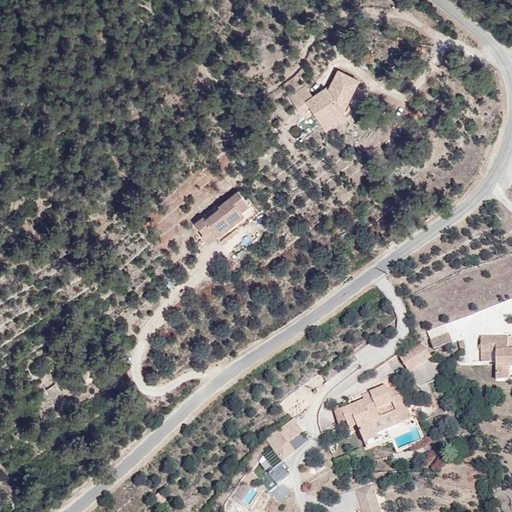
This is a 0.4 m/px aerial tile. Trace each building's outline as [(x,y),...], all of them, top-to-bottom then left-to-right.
[(339,71),(328,92),(319,99),(316,95),(312,97),(307,89),(290,99),(296,109),(306,102),(309,107),(313,112),(322,126),(330,121),(330,118),(341,110),(335,102),(336,100),(344,105),(357,81),(342,73),(339,71)] [(359,82),(357,81),(344,105),(336,100),(335,102),(341,110),(342,112),(359,82)] [(289,97),(290,99),(307,89),(305,86),(289,97)] [(319,99),(328,92),(326,89),(316,95),(319,99)] [(299,113),(309,107),(306,102),(296,109),(299,113)] [(330,121),(322,126),(325,131),(346,117),(342,112),(341,110),(330,118),(330,121)] [(238,223),(241,227),(258,213),(247,200),(244,202),(238,193),(218,209),(219,212),(205,223),(203,220),(195,226),(204,237),(202,239),(208,247),(218,239),(223,246),(238,233),(237,231),(234,226),(238,223)] [(433,343),(438,350),(452,341),(447,334),(433,343)] [(510,341),(499,341),(492,343),(489,342),(483,345),(483,366),(493,366),(492,354),(498,355),(498,384),(510,384),(510,372),(511,371),(511,354),(510,354),(510,341)] [(434,358),(422,346),(400,360),(410,375),(434,358)] [(50,374),(61,368),(57,360),(46,366),(50,374)] [(341,414),(346,426),(349,433),(357,429),(365,448),(379,441),(373,426),(393,417),(398,429),(412,422),(398,389),(388,394),(387,390),(362,400),(364,404),(341,414)] [(339,430),(346,426),(341,414),(332,412),(339,430)] [(288,423),(275,434),(286,447),(302,435),(292,423),(290,424),(297,432),(289,441),(279,432),(289,423),(288,423)] [(290,424),(289,423),(279,432),(289,441),(297,432),(290,424)] [(265,444),(282,465),(293,456),(286,447),(275,434),(265,444)] [(360,511),(377,511),(373,498),(371,490),(355,496),(360,511)]
